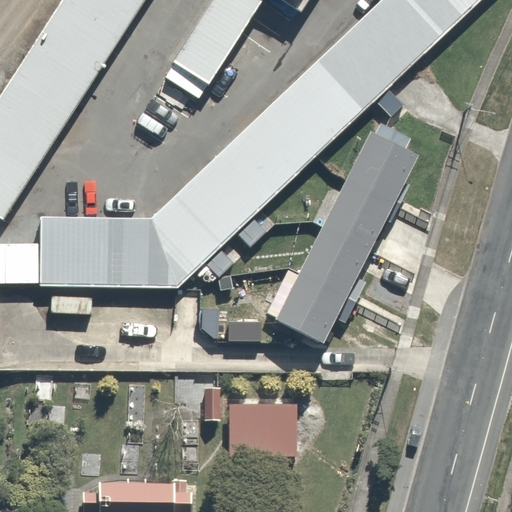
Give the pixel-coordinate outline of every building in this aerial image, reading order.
[(51,0),(0,79),(0,193),(124,0),(51,0)] [(483,0),(378,0),(143,217),(33,216),(33,285),(172,287),(483,0)] [(200,0),(161,63),(200,87),(254,0),(200,0)] [(390,118),(402,107),(389,93),(376,104),(390,118)] [(374,137),(370,135),(277,322),(319,343),(332,318),(343,324),(364,282),(353,277),(382,219),(388,222),(408,185),(401,182),(415,155),(405,150),(410,140),(380,126),(374,137)] [(254,221),(266,234),(275,225),(263,213),(254,221)] [(266,234),(254,221),(238,236),(250,249),(266,234)] [(219,278),(234,265),(221,252),(207,266),(219,278)] [(219,311),(203,310),(202,330),(214,340),(218,340),(219,311)] [(216,388),(203,388),(203,394),(203,412),(203,416),(203,420),(219,420),(219,388),(216,388)] [(191,511),(192,492),(185,492),(185,488),(185,479),(181,479),(169,479),(169,482),(96,481),(96,492),(82,492),(82,502),(81,511),(191,511)]
